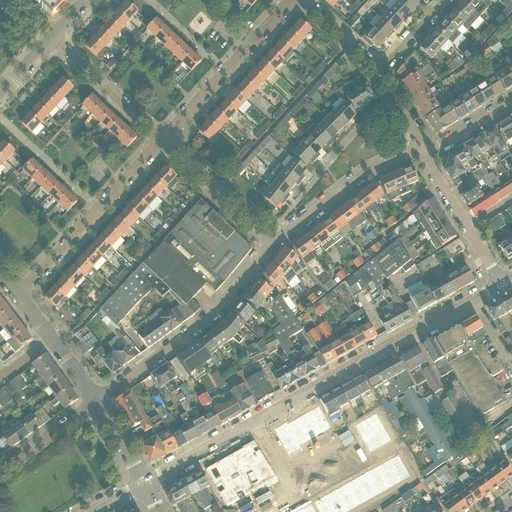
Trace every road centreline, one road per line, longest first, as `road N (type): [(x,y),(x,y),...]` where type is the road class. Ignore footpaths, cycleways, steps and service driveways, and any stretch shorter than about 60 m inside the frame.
road 1 (tertiary): [(251,424),(502,285)]
road 2 (residential): [(95,401),(218,313),(275,243)]
road 3 (residential): [(18,297),(163,139)]
road 4 (residential): [(163,139),(292,0)]
road 5 (residential): [(275,243),(367,171),(419,148)]
road 6 (residential): [(502,285),(421,154)]
road 7 (residential): [(275,243),(163,139)]
road 8 (residential): [(163,139),(52,36)]
road 9 (tertiary): [(144,484),(251,424)]
